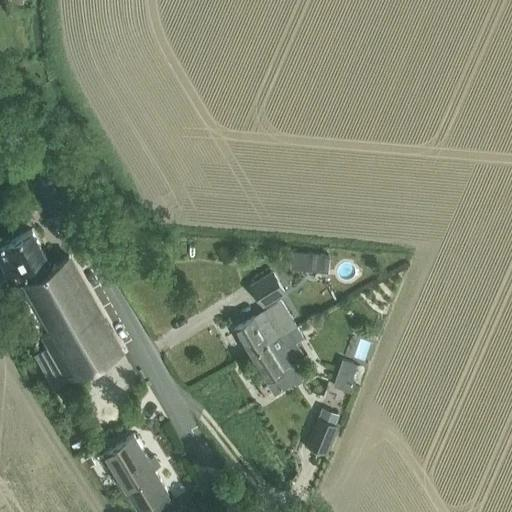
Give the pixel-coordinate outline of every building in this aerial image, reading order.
[(33,229),(0,246),(0,260),(5,270),(0,272),(0,280),(5,290),(14,285),(14,286),(15,287),(18,292),(40,332),(38,333),(46,348),(66,382),(123,350),(71,255),(69,256),(53,265),(33,229)] [(290,268),(305,270),(307,252),(292,250),(290,268)] [(272,271),(250,284),(263,305),(285,293),(272,271)] [(234,328),(234,329),(250,354),(297,326),(281,299),(272,305),(234,328)] [(250,354),(265,380),(274,395),(294,383),(296,384),(304,380),(302,378),(304,376),(297,361),(304,357),(295,343),(304,338),(297,326),(250,354)] [(46,347),(34,354),(42,367),(54,361),(46,348),(46,347)] [(337,376),(352,381),(358,364),(350,362),(342,359),(337,376)] [(319,417),(308,444),(326,451),(337,424),(335,423),(338,413),(323,407),(319,417)] [(107,454),(99,458),(103,466),(111,462),(139,509),(140,509),(168,493),(169,492),(155,468),(161,465),(155,455),(149,458),(135,433),(105,450),(107,454)] [(91,454),(86,457),(91,465),(92,465),(96,463),(91,454)]
